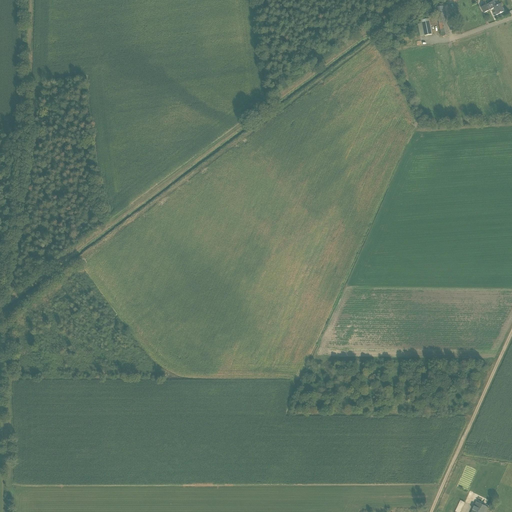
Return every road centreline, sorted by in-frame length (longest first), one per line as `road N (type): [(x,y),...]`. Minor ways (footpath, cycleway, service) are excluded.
road 1 (track): [(412,0),(0,311)]
road 2 (track): [(0,311),(24,157),(29,0)]
road 3 (track): [(511,331),(431,511)]
road 4 (track): [(4,316),(8,511)]
